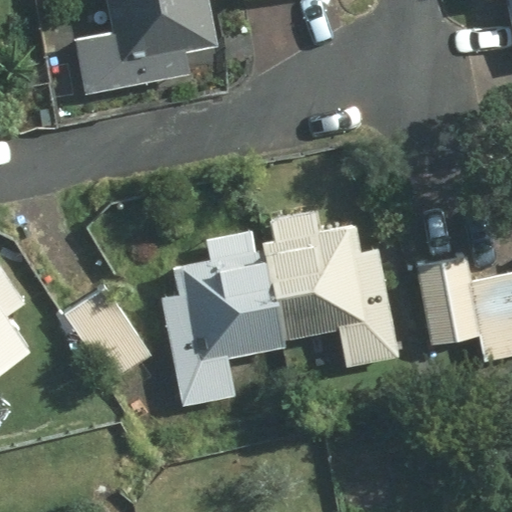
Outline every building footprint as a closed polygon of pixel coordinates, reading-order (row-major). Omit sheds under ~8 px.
[(104,0),(110,30),(64,38),(75,98),(183,78),(179,53),(210,48),(201,0),(104,0)] [(511,0),(480,0),(486,27),(510,22),(511,29),(511,0)] [(202,237),(203,245),(139,256),(169,422),(249,408),(241,366),(330,350),(336,382),(412,368),(384,212),(315,224),(314,217),(202,237)] [(429,344),(476,335),(480,359),(511,352),(511,265),(470,273),(466,254),(414,264),(429,344)] [(148,350),(96,286),(56,319),(108,383),(148,350)] [(0,380),(37,354),(0,302),(0,380)]
